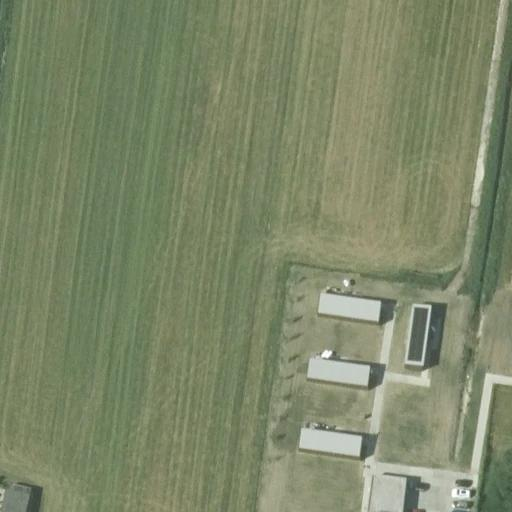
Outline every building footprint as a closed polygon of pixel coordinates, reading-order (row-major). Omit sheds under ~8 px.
[(380,308),(319,303),(317,321),(378,327),(380,308)] [(429,311),(410,309),(404,373),(424,374),(429,311)] [(456,438),(466,333),(435,330),(425,435),(456,438)] [(367,372),(307,368),(305,386),(365,390),(367,372)] [(360,439),(300,434),(299,453),(359,457),(360,439)] [(449,465),(450,438),(419,436),(417,464),(449,465)] [(1,511),(27,511),(30,499),(6,493),(1,511)]
